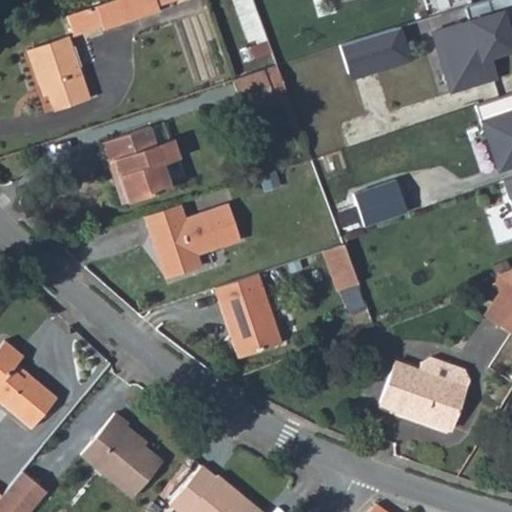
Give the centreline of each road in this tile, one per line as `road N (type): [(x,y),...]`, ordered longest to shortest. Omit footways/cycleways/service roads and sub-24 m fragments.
road 1 (tertiary): [(0,224),(164,368),(358,468)]
road 2 (tertiary): [(358,468),(485,511)]
